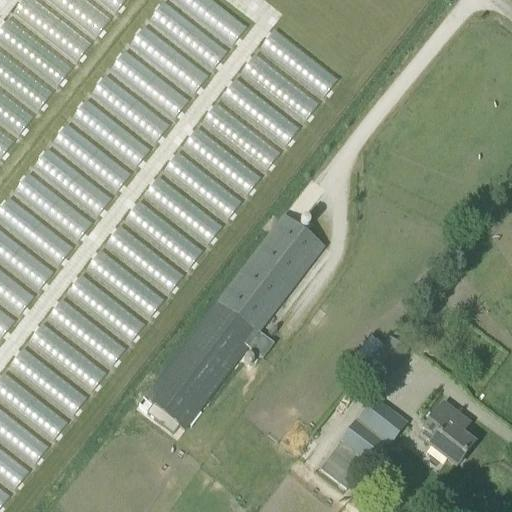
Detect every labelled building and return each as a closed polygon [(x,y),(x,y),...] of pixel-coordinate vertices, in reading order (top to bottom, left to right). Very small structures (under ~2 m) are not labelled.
[(179,428),(184,431),(247,348),(262,360),(273,345),(258,333),(323,249),(283,219),(143,400),(146,403),(139,411),(172,436),(179,428)] [(377,387),(405,353),(388,340),(361,373),(377,387)] [(372,398),(339,440),(369,463),(385,441),(389,444),(406,423),(372,398)] [(459,419),(443,407),(420,439),(432,448),(431,450),(457,469),(473,447),(460,437),(464,432),(455,425),(459,419)] [(319,473),(345,493),(359,476),(333,455),(319,473)]
